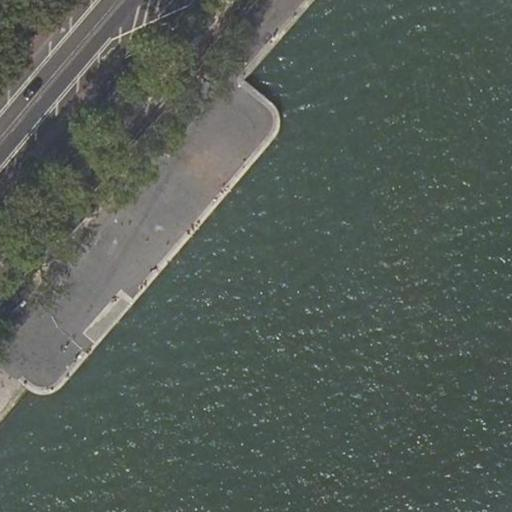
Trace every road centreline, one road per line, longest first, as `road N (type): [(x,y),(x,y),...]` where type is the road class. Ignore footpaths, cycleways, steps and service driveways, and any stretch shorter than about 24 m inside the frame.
road 1 (tertiary): [(0,223),(190,0)]
road 2 (primary): [(0,168),(146,0)]
road 3 (primary): [(107,0),(0,124)]
